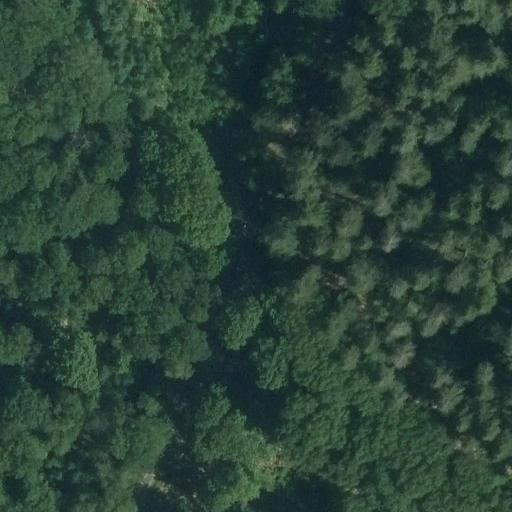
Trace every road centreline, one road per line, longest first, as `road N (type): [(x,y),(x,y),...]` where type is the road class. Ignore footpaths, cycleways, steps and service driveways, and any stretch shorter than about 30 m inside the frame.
road 1 (unclassified): [(134,511),(346,0)]
road 2 (track): [(0,246),(117,214),(208,209),(256,216)]
